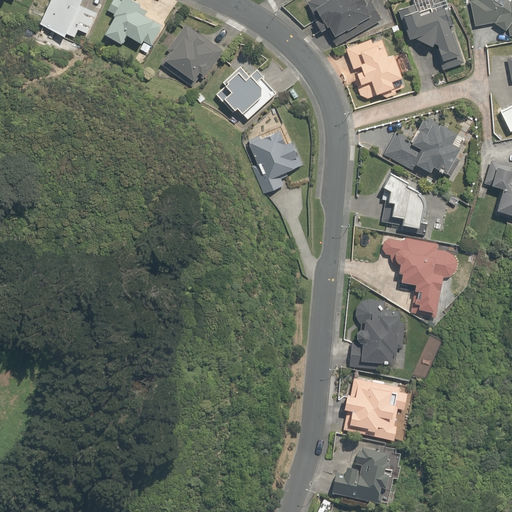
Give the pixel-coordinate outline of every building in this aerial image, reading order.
[(50,0),(40,23),(64,34),(65,32),(75,36),(79,29),(88,33),(97,13),(80,5),(82,0),(50,0)] [(144,41),(151,45),(162,25),(145,14),(147,10),(140,6),(141,4),(134,0),(122,0),(121,0),(113,0),(108,10),(115,13),(114,15),(115,16),(105,34),(122,43),(127,35),(142,43),(144,41)] [(336,48),(386,22),(373,0),(313,0),(307,3),(324,34),(328,33),(336,48)] [(447,71),(465,65),(451,20),(458,17),(452,0),(414,0),(417,6),(399,11),(408,39),(440,49),(447,71)] [(511,0),(478,0),(477,4),(472,4),(477,28),(500,24),(510,31),(511,32),(511,37),(511,36),(511,0)] [(185,24),(167,49),(170,50),(157,68),(190,91),(200,77),(203,79),(223,50),(185,24)] [(353,71),(359,69),(365,84),(358,87),(364,103),(399,90),(397,84),(409,80),(400,54),(393,57),(384,33),(344,47),(353,71)] [(511,59),(508,61),(511,83),(511,82),(511,107),(502,112),(511,130),(511,59)] [(237,107),(248,119),(276,92),(263,78),(264,77),(256,69),(248,76),(239,66),(222,82),(225,85),(215,94),(232,112),(237,107)] [(199,92),(195,96),(200,102),(204,98),(199,92)] [(463,134),(430,114),(415,141),(397,131),(384,154),(415,172),(420,165),(438,175),(441,170),(452,176),(468,149),(458,143),(463,134)] [(247,166),(261,192),(278,192),(287,187),(283,180),(306,168),(301,157),(307,154),(301,142),(291,147),(288,143),(291,142),(285,130),(264,141),(260,134),(247,141),(257,160),(261,167),(253,163),(247,166)] [(503,212),(511,214),(511,164),(493,160),(487,185),(508,190),(503,212)] [(431,228),(427,224),(427,223),(428,223),(428,222),(429,221),(429,220),(429,219),(430,219),(430,218),(430,217),(430,216),(430,215),(431,214),(431,213),(431,212),(431,211),(431,210),(431,209),(431,208),(431,207),(430,206),(430,205),(430,204),(430,203),(429,203),(429,202),(429,201),(428,200),(428,199),(427,198),(412,188),(414,185),(392,171),(381,187),(384,188),(383,224),(426,236),(431,228)] [(409,312),(441,319),(452,274),(455,275),(460,253),(440,249),(441,244),(406,237),(405,241),(385,236),(381,251),(393,254),(390,265),(405,268),(402,280),(421,284),(419,293),(414,292),(409,312)] [(368,324),(370,324),(370,329),(353,328),(350,368),(390,370),(390,366),(400,367),(401,356),(406,356),(409,314),(383,312),(383,310),(383,309),(382,307),(381,305),(380,304),(379,303),(378,302),(377,301),(375,300),(373,299),(372,299),(370,299),(368,299),(367,299),(365,300),(364,301),(362,302),(361,303),(360,304),(359,306),(358,307),(358,309),(358,311),(358,312),(358,314),(358,316),(359,317),(360,319),(361,320),(362,321),(363,322),(365,323),(367,324),(368,324)] [(408,445),(421,392),(410,390),(411,385),(373,376),(372,379),(356,375),(343,429),(372,436),(373,431),(382,434),(381,438),(408,445)] [(399,495),(410,454),(384,447),(382,455),(362,450),(356,471),(348,469),(347,475),(338,473),(333,494),(389,509),(394,494),(399,495)]
